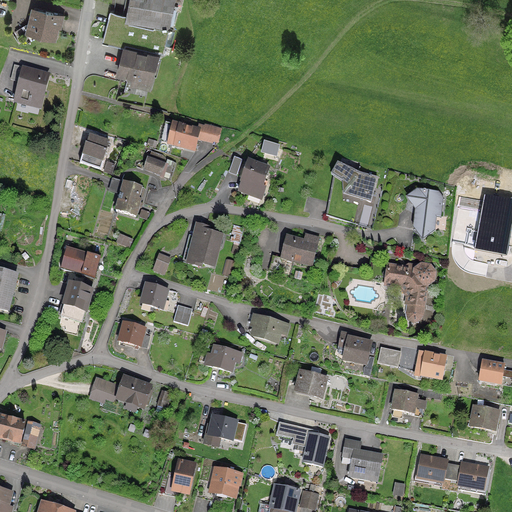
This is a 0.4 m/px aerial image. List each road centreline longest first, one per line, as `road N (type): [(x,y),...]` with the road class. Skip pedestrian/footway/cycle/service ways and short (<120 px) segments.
road 1 (residential): [(97,358),(203,390),(511,453)]
road 2 (residential): [(125,274),(255,310),(511,362)]
road 3 (residential): [(8,384),(43,278),(89,0)]
road 4 (residential): [(154,228),(216,207),(387,239)]
road 5 (residential): [(135,511),(0,470)]
